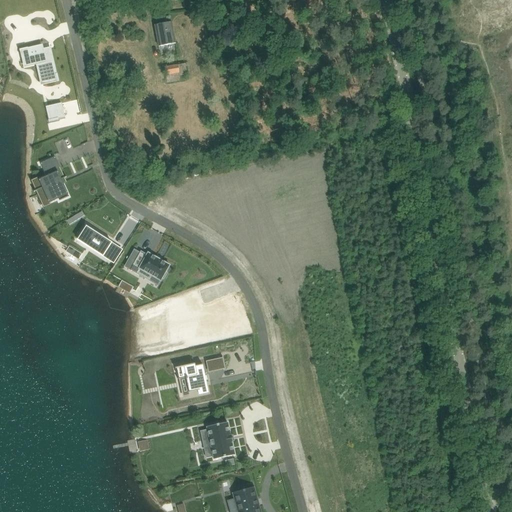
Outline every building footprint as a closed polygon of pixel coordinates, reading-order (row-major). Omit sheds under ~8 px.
[(159,47),(175,44),(171,22),(155,25),(159,47)] [(57,82),(59,82),(57,74),(56,74),(50,48),(41,50),(41,46),(28,49),(28,48),(19,50),(20,52),(21,51),(25,67),(41,63),(45,82),(56,80),(57,82)] [(73,64),(62,67),(65,79),(76,76),(73,64)] [(180,75),(187,74),(185,64),(178,65),(164,67),(165,75),(166,75),(167,82),(180,80),(180,75)] [(57,119),(65,117),(63,107),(55,109),(57,119)] [(64,187),(62,183),(65,182),(54,158),(55,157),(40,163),(41,164),(42,163),(48,176),(40,179),(34,182),(37,190),(42,188),(43,188),(49,200),(48,201),(49,201),(59,197),(60,200),(59,200),(60,201),(69,196),(68,196),(64,188),(65,188),(64,187)] [(84,230),(80,237),(83,240),(106,254),(114,240),(89,224),(84,230)] [(140,268),(137,272),(150,280),(152,275),(161,280),(162,278),(164,279),(167,272),(166,272),(170,265),(148,252),(147,256),(140,252),(134,264),(140,268)] [(133,287),(122,280),(118,287),(129,294),(133,287)] [(226,370),(223,357),(222,357),(222,358),(210,360),(212,371),(225,369),(225,370),(226,370)] [(189,393),(199,391),(199,393),(199,394),(207,392),(207,393),(208,393),(202,366),(203,365),(195,366),(194,364),(175,368),(175,369),(180,368),(182,378),(186,377),(190,392),(189,392),(189,393)] [(243,399),(256,397),(254,387),(242,389),(243,399)] [(213,456),(214,460),(235,455),(232,442),(233,442),(231,435),(230,435),(227,422),(207,427),(207,430),(201,432),(203,440),(209,439),(211,447),(205,449),(206,458),(213,456)] [(137,442),(140,451),(149,448),(147,439),(137,442)] [(260,511),(254,487),(233,493),(234,499),(228,501),(230,511),(237,509),(237,511),(260,511)]
